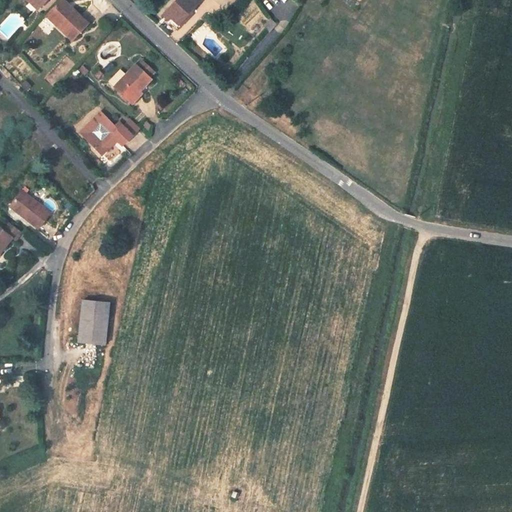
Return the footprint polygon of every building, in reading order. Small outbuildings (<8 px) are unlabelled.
[(46,0),(28,0),(31,2),(28,5),(34,11),(37,8),(38,9),(46,0)] [(89,23),(82,18),(74,10),(63,0),(60,0),(48,13),(59,23),(56,26),(72,41),(74,39),(82,30),(89,23)] [(202,0),(177,0),(166,12),(179,25),(202,0)] [(26,21),(16,11),(0,26),(0,33),(7,40),(26,21)] [(48,13),(45,16),(56,26),(59,23),(48,13)] [(264,26),(271,32),(278,25),(271,19),(264,26)] [(136,64),(148,76),(153,70),(141,58),(136,64)] [(65,60),(46,78),(53,86),(72,68),(65,60)] [(114,87),(127,100),(137,90),(139,91),(151,79),(148,76),(136,64),(126,74),(121,69),(109,81),(114,87)] [(127,100),(132,104),(142,94),(139,91),(137,90),(127,100)] [(82,129),(79,133),(82,136),(102,155),(117,140),(123,146),(133,136),(123,125),(119,129),(101,111),(94,117),(109,132),(101,141),(92,132),(99,126),(92,119),(82,129)] [(126,125),(136,133),(141,128),(131,119),(126,125)] [(22,191),(12,204),(25,214),(24,217),(39,228),(51,213),(22,191)] [(25,214),(12,204),(11,206),(24,217),(25,214)] [(0,251),(4,251),(4,246),(11,237),(14,240),(21,232),(9,223),(3,230),(0,228),(0,251)] [(82,299),(79,329),(78,340),(82,341),(105,343),(107,329),(107,320),(109,301),(82,299)]
